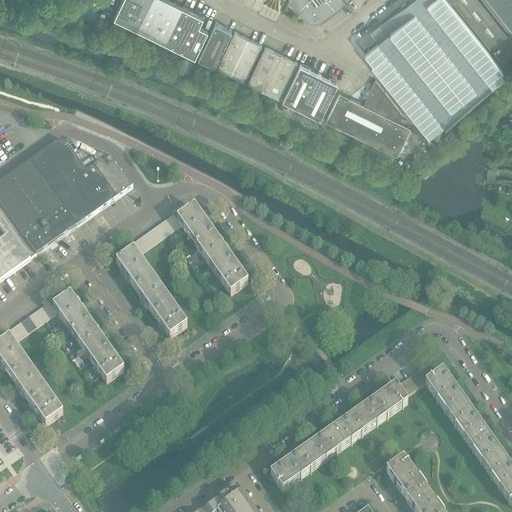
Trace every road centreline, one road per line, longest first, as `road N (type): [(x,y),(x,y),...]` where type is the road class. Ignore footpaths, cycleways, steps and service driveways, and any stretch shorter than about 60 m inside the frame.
road 1 (residential): [(165,384),(282,302),(221,204),(191,189),(173,193)]
road 2 (residential): [(235,467),(428,332),(442,332)]
road 3 (residential): [(0,176),(72,132),(111,149),(156,205)]
road 4 (residential): [(38,486),(59,461),(165,384)]
road 5 (residential): [(165,384),(78,260)]
